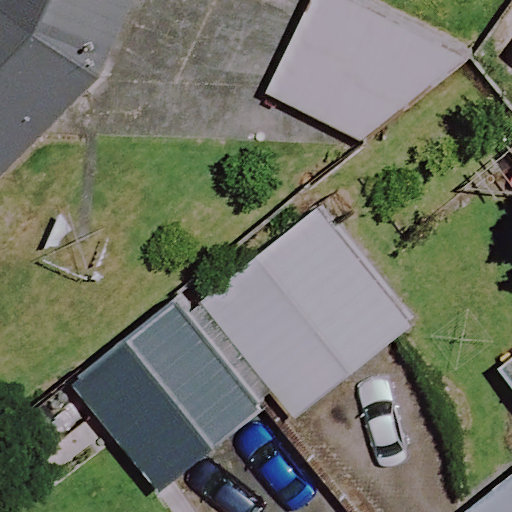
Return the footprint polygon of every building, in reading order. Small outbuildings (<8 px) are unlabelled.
[(0,0),(0,173),(108,69),(139,0),(0,0)] [(477,56),(366,0),(317,0),(272,89),(378,143),(477,56)] [(416,323),(324,209),(209,302),(301,416),(416,323)] [(266,413),(184,301),(82,376),(164,488),(266,413)] [(511,511),(511,484),(477,511),(511,511)]
